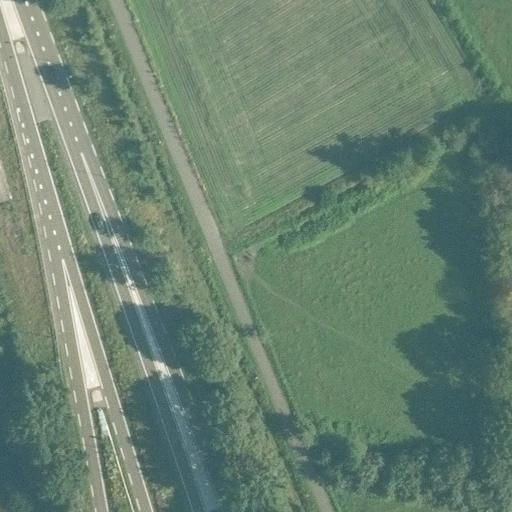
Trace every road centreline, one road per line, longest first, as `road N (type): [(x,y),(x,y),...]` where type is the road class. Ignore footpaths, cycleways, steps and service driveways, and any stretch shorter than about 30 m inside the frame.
road 1 (primary): [(125,282),(21,0)]
road 2 (primary): [(64,248),(153,511)]
road 3 (primary): [(64,248),(106,511)]
road 4 (primary): [(231,511),(174,366),(125,282)]
road 5 (primary): [(200,511),(125,282)]
road 6 (primary): [(0,31),(64,248)]
